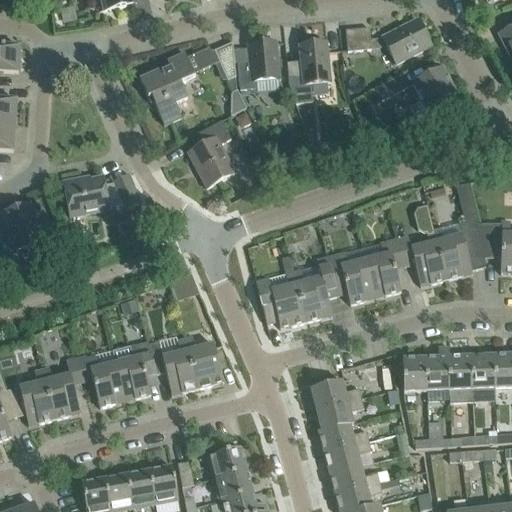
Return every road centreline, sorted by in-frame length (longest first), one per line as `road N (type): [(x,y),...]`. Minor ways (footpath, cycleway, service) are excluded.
road 1 (residential): [(210,237),(504,132)]
road 2 (residential): [(511,316),(425,321),(257,366)]
road 3 (residential): [(33,468),(56,450),(269,397)]
road 4 (residential): [(324,0),(258,7),(84,49)]
road 5 (residential): [(210,237),(148,186),(84,49)]
road 6 (residential): [(0,312),(210,237)]
road 7 (residential): [(0,193),(33,183),(47,55)]
road 8 (residential): [(504,132),(440,0)]
road 9 (residential): [(257,366),(212,261),(210,237)]
